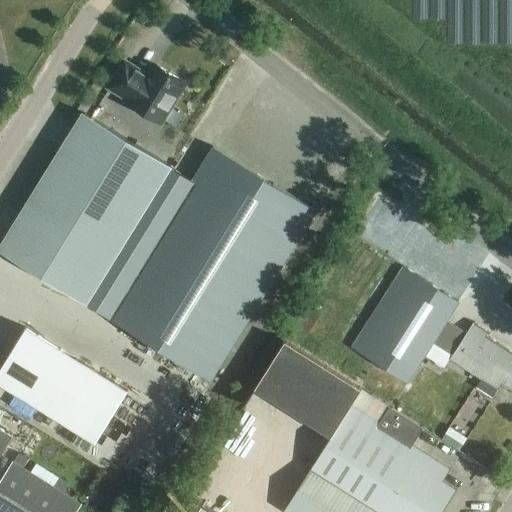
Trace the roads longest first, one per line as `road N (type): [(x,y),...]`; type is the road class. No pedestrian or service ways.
road 1 (unclassified): [(511,260),(190,0)]
road 2 (unclassified): [(0,160),(98,0)]
